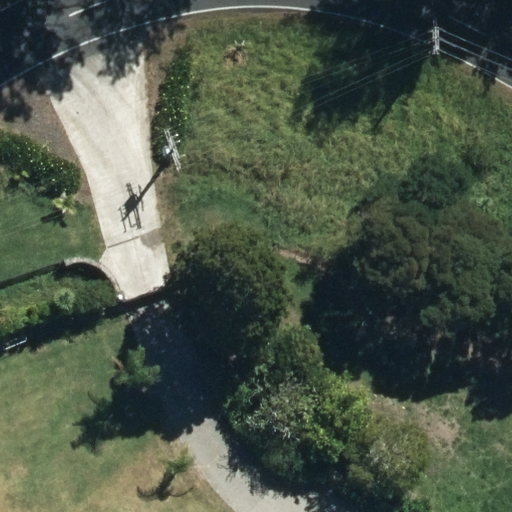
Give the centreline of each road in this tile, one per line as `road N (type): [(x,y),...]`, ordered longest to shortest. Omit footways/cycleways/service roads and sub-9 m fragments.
road 1 (residential): [(355,0),(74,12),(0,58)]
road 2 (residential): [(511,57),(382,0)]
